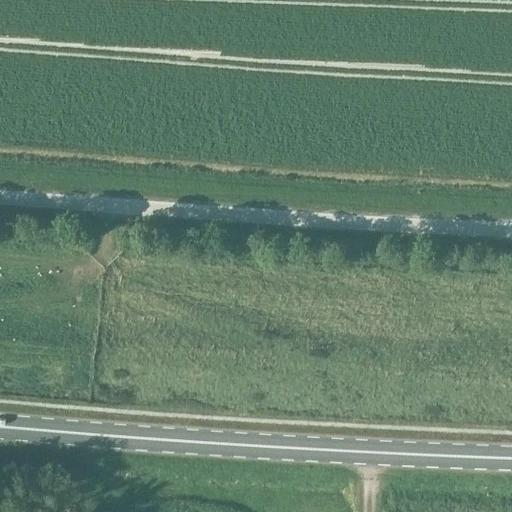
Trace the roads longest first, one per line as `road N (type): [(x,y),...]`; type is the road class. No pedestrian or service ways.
road 1 (primary): [(511,458),(0,424)]
road 2 (unclassified): [(511,225),(0,196)]
